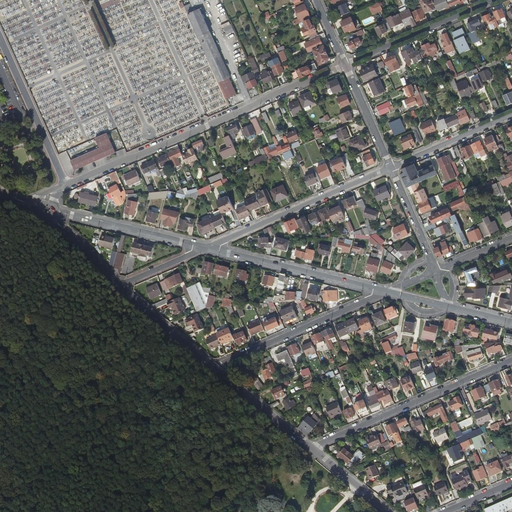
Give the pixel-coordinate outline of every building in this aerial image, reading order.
[(421,4),(425,13),(436,8),(433,2),(432,0),(424,0),(420,2),(421,4)] [(436,8),(437,11),(449,6),(446,0),(436,0),(433,2),(436,8)] [(350,12),(346,3),(337,7),(341,16),(350,12)] [(373,5),(370,7),(372,14),(382,10),(379,3),(373,5)] [(304,21),(310,18),(304,5),(295,9),(300,19),(293,22),(295,25),(300,23),(304,21)] [(416,6),(413,7),(415,12),(413,13),(417,22),(426,18),(420,6),(416,7),(416,6)] [(193,12),(192,9),(186,12),(188,14),(208,59),(208,60),(218,82),(229,77),(230,77),(199,9),(193,12)] [(497,20),(496,20),(499,26),(507,22),(502,9),(494,13),(497,20)] [(404,22),(406,26),(412,23),(413,26),(416,24),(415,22),(413,23),(411,19),(409,14),(402,17),(404,22)] [(496,20),(495,17),(492,19),(490,14),(482,18),(484,22),(487,21),(489,25),(491,30),(495,28),(499,26),(496,20)] [(387,20),(388,23),(390,28),(398,25),(402,23),(398,15),(387,20)] [(351,18),(341,23),(342,24),(340,24),(341,27),(343,27),(346,32),(350,31),(351,32),(356,30),(351,18)] [(478,19),(468,24),(471,32),(477,30),(476,26),(481,24),(478,19)] [(302,28),(305,35),(308,34),(316,31),(316,30),(314,26),(313,26),(309,20),(304,22),(306,26),(302,28)] [(222,24),(227,35),(235,31),(230,21),(222,24)] [(379,36),(391,30),(390,28),(388,23),(386,24),(380,26),(378,28),(376,28),(379,36)] [(463,38),(459,30),(455,32),(456,33),(452,35),(455,40),(453,41),(459,53),(468,49),(467,47),(463,38)] [(313,50),(323,46),(320,39),(325,37),(324,33),(308,40),(309,41),(304,44),(308,53),(313,50)] [(446,34),(442,35),(444,39),(442,40),(447,51),(453,49),(446,34)] [(352,42),(348,43),(351,49),(355,47),(355,46),(361,44),(359,39),(355,40),(352,42)] [(429,44),(425,45),(428,52),(431,58),(436,55),(436,53),(438,52),(436,49),(434,44),(430,46),(429,44)] [(428,52),(425,45),(421,47),(423,50),(418,51),(418,50),(415,51),(417,57),(419,61),(422,60),(422,59),(420,55),(427,53),(428,52)] [(328,59),(323,46),(313,50),(315,53),(314,53),(315,56),(316,55),(320,64),(326,62),(327,61),(328,59)] [(413,48),(401,54),(405,62),(413,59),(417,57),(415,51),(413,48)] [(385,59),(396,54),(394,50),(383,55),(385,59)] [(265,54),(265,53),(259,56),(262,62),(267,60),(267,58),(265,54)] [(395,56),(386,60),(388,65),(391,72),(400,68),(397,61),(395,56)] [(279,59),(270,63),(276,76),(284,72),(279,59)] [(501,61),(500,59),(488,64),(489,67),(490,68),(500,64),(500,65),(502,64),(501,61)] [(454,79),(458,78),(451,62),(447,63),(454,79)] [(316,71),(318,70),(315,64),(314,64),(309,67),(311,73),(316,71)] [(294,81),(311,73),(309,67),(291,74),(294,81)] [(371,67),(360,71),(364,81),(376,76),(371,67)] [(479,73),(477,69),(467,74),(465,74),(466,77),(468,82),(470,81),(473,86),(481,83),(477,75),(474,76),(474,75),(479,73)] [(488,70),(480,74),(483,82),(492,78),(488,70)] [(264,75),(262,75),(266,84),(275,79),(272,71),(268,73),(267,71),(263,73),(264,75)] [(252,73),(241,78),(245,86),(247,86),(249,90),(258,86),(252,73)] [(218,82),(225,98),(235,93),(229,77),(218,82)] [(331,88),(334,94),(342,90),(337,79),(326,84),(329,89),(331,88)] [(378,79),(369,83),(374,95),(384,91),(378,79)] [(455,82),(454,80),(450,81),(455,93),(459,91),(457,85),(455,82)] [(459,91),(462,97),(473,92),(471,87),(469,87),(466,81),(457,85),(459,91)] [(408,97),(409,99),(420,94),(417,88),(416,86),(413,87),(412,85),(411,86),(413,91),(416,89),(417,94),(408,97)] [(411,86),(405,89),(408,97),(417,94),(416,89),(413,91),(411,86)] [(422,93),(420,94),(422,99),(425,106),(428,104),(424,95),(432,92),(431,89),(423,93),(422,93)] [(502,96),(506,105),(511,102),(511,92),(511,93),(503,96),(502,96)] [(310,93),(300,98),(304,108),(309,106),(314,103),(310,93)] [(422,99),(420,94),(409,99),(405,101),(408,108),(417,104),(419,108),(425,106),(422,99)] [(346,96),(338,100),(341,108),(350,105),(346,96)] [(302,110),(298,101),(288,106),(292,115),(293,117),(297,115),(296,113),(302,110)] [(376,108),(378,112),(386,109),(389,108),(390,107),(388,103),(376,108)] [(479,106),(483,114),(489,112),(485,104),(479,106)] [(353,120),(349,111),(339,116),(343,124),(353,120)] [(465,111),(456,115),(460,123),(461,125),(461,126),(470,122),(465,111)] [(445,121),(448,128),(460,123),(456,115),(445,121)] [(253,118),(250,120),(256,134),(259,132),(254,120),(253,118)] [(445,121),(444,119),(437,123),(440,131),(448,128),(445,121)] [(400,120),(390,124),(395,135),(405,131),(400,120)] [(436,132),(431,121),(421,125),(426,136),(436,132)] [(234,131),(235,134),(239,132),(236,125),(227,129),(228,132),(229,133),(230,133),(234,131)] [(251,126),(243,129),(246,137),(254,134),(251,126)] [(341,142),(350,138),(346,126),(335,131),(341,142)] [(321,137),(324,136),(322,132),(321,133),(320,130),(318,127),(312,130),(313,133),(318,131),(320,136),(321,137)] [(413,131),(418,144),(422,142),(417,129),(413,131)] [(295,132),(287,135),(290,143),(298,139),(295,132)] [(100,149),(71,161),(75,171),(116,154),(107,134),(96,140),(100,149)] [(411,135),(400,140),(405,149),(411,147),(411,145),(414,144),(411,135)] [(237,153),(229,136),(223,139),(227,148),(219,152),(223,160),(237,153)] [(498,147),(493,136),(484,140),(489,152),(494,150),(495,152),(499,151),(498,148),(498,147)] [(361,137),(349,142),(353,152),(365,147),(361,137)] [(277,148),(280,155),(291,150),(290,146),(286,139),(283,140),(286,146),(282,147),(281,146),(277,148)] [(201,140),(192,145),(194,149),(196,154),(203,151),(204,147),(201,140)] [(480,142),(471,146),(475,154),(473,154),(473,155),(475,159),(480,157),(480,158),(486,155),(480,142)] [(473,154),(469,146),(461,150),(463,154),(462,154),(464,159),(473,155),(473,154)] [(269,160),(274,158),(280,155),(277,148),(270,151),(268,148),(264,149),(268,160),(269,160)] [(198,160),(193,150),(189,152),(189,153),(182,156),(186,165),(198,160)] [(267,161),(268,160),(263,150),(259,152),(260,154),(262,154),(263,157),(254,161),(256,165),(267,161)] [(375,163),(369,150),(362,153),(364,157),(363,158),(366,163),(368,162),(370,165),(375,163)] [(179,156),(176,151),(173,152),(173,151),(168,154),(171,160),(179,156)] [(291,151),(285,154),(287,160),(293,157),(291,151)] [(172,166),(171,162),(170,163),(167,155),(157,159),(161,167),(168,164),(169,167),(172,166)] [(300,155),(295,157),(298,166),(300,166),(303,164),(300,155)] [(456,177),(447,156),(438,160),(437,160),(439,164),(446,182),(456,177)] [(342,170),(346,168),(344,164),(343,161),(342,158),(329,163),(334,173),(338,170),(341,169),(342,170)] [(158,170),(157,168),(153,161),(140,166),(143,173),(143,174),(145,173),(146,177),(150,175),(149,171),(155,169),(156,170),(155,170),(156,174),(159,173),(158,170)] [(349,162),(344,164),(346,168),(348,173),(353,171),(349,162)] [(322,179),(331,176),(326,165),(317,169),(322,179)] [(400,175),(406,189),(411,187),(418,184),(437,175),(433,166),(418,173),(414,165),(402,170),(400,175)] [(136,171),(123,176),(127,185),(140,180),(136,171)] [(116,172),(113,173),(109,175),(112,183),(117,181),(118,184),(121,183),(116,172)] [(509,172),(497,177),(499,182),(501,182),(511,177),(509,173),(509,172)] [(308,187),(319,182),(316,174),(304,179),(308,187)] [(222,175),(219,176),(207,181),(209,186),(221,181),(224,180),(222,175)] [(501,182),(499,182),(502,188),(511,183),(511,179),(511,177),(501,182)] [(458,187),(460,186),(458,182),(458,181),(443,188),(445,192),(457,187),(458,187)] [(502,188),(499,182),(488,187),(492,196),(493,199),(505,194),(502,188)] [(418,184),(411,187),(418,204),(428,200),(423,190),(421,190),(418,184)] [(116,185),(108,189),(112,197),(114,196),(119,205),(123,202),(124,199),(125,199),(126,195),(124,192),(124,191),(121,193),(116,185)] [(283,185),(271,191),(276,202),(288,197),(283,185)] [(211,189),(209,186),(197,191),(198,192),(199,194),(211,189)] [(385,186),(373,192),(377,202),(389,196),(385,186)] [(175,197),(184,200),(184,199),(185,196),(183,190),(176,194),(175,197)] [(261,207),(273,202),(267,190),(255,195),(256,197),(260,206),(261,207)] [(99,197),(82,194),(80,202),(97,206),(99,197)] [(356,202),(353,196),(342,201),(345,208),(356,203),(356,202)] [(249,211),(260,206),(256,197),(245,202),(246,206),(249,211)] [(449,209),(440,213),(434,216),(430,218),(432,223),(433,225),(437,223),(438,223),(446,219),(450,217),(455,215),(459,214),(457,209),(468,204),(465,197),(463,198),(460,200),(454,202),(456,206),(449,209)] [(222,214),(234,209),(229,198),(217,203),(222,214)] [(433,198),(428,200),(428,201),(419,204),(423,213),(437,207),(433,198)] [(137,202),(128,200),(125,213),(135,215),(137,202)] [(356,202),(356,203),(364,222),(367,221),(364,217),(363,215),(364,215),(366,215),(365,218),(368,219),(369,219),(370,216),(376,218),(377,214),(365,211),(361,200),(356,202)] [(338,203),(334,205),(335,207),(328,210),(327,211),(330,218),(331,221),(333,221),(343,216),(338,203)] [(470,209),(468,204),(457,209),(459,214),(470,209)] [(240,220),(251,215),(249,211),(246,206),(236,211),(240,220)] [(327,211),(326,209),(318,212),(321,222),(330,218),(327,211)] [(168,211),(166,220),(166,221),(165,221),(164,225),(171,227),(171,226),(172,226),(173,224),(174,224),(176,225),(178,220),(179,214),(168,211)] [(321,222),(318,212),(305,218),(309,227),(320,222),(322,226),(323,225),(321,222)] [(158,215),(149,213),(147,222),(156,224),(158,215)] [(501,217),(506,228),(511,225),(511,218),(510,213),(501,217)] [(214,228),(226,223),(224,217),(222,214),(210,219),(214,228)] [(301,219),(298,221),(301,229),(304,228),(307,233),(312,231),(309,227),(305,218),(304,215),(300,217),(301,219)] [(455,215),(450,217),(458,234),(463,232),(455,215)] [(188,226),(190,226),(191,222),(190,222),(191,219),(186,217),(185,221),(180,219),(178,228),(187,231),(188,226)] [(202,234),(214,229),(214,228),(210,219),(198,224),(202,234)] [(299,228),(295,219),(284,224),(288,233),(289,235),(291,234),(290,232),(299,228)] [(367,228),(369,234),(370,237),(373,236),(367,221),(364,222),(365,224),(367,228)] [(478,226),(479,230),(483,238),(488,235),(488,237),(491,236),(491,234),(498,231),(495,222),(486,226),(485,223),(478,226)] [(284,224),(284,223),(280,224),(285,234),(288,233),(284,224)] [(429,227),(424,229),(426,232),(439,226),(438,223),(437,223),(433,225),(429,227)] [(403,225),(392,230),(394,235),(393,235),(394,238),(395,238),(396,240),(408,235),(403,225)] [(450,232),(447,225),(436,229),(437,231),(435,232),(437,238),(450,232)] [(362,230),(354,233),(355,235),(361,236),(370,237),(369,234),(367,228),(365,229),(362,230)] [(476,242),(483,239),(483,238),(479,230),(467,235),(471,243),(475,241),(476,242)] [(458,234),(456,235),(459,242),(463,241),(465,247),(469,245),(463,232),(458,234)] [(115,239),(101,236),(99,246),(112,249),(115,239)] [(374,240),(377,243),(381,246),(385,242),(378,236),(374,240)] [(273,243),(271,237),(259,239),(260,248),(272,247),(273,243)] [(370,237),(369,240),(368,245),(370,246),(371,242),(375,245),(380,250),(381,246),(377,243),(374,240),(370,237)] [(289,242),(277,238),(275,248),(287,251),(289,242)] [(340,240),(338,246),(345,248),(344,250),(349,251),(351,240),(345,238),(345,241),(340,240)] [(357,244),(354,243),(352,254),(358,255),(358,254),(363,255),(364,249),(359,248),(359,249),(357,248),(357,244)] [(394,249),(391,253),(402,263),(406,258),(407,259),(415,250),(406,243),(398,252),(394,249)] [(438,248),(435,249),(435,250),(438,258),(441,257),(446,255),(447,259),(454,256),(452,252),(453,252),(451,247),(447,248),(445,243),(438,246),(438,248)] [(154,249),(134,244),(131,253),(152,258),(154,249)] [(331,248),(320,246),(319,252),(320,253),(320,255),(329,257),(331,248)] [(306,254),(296,252),(295,256),(312,260),(314,251),(307,250),(306,254)] [(101,254),(113,267),(117,252),(113,251),(112,255),(110,255),(105,253),(103,252),(101,254)] [(113,267),(113,268),(116,271),(120,275),(122,268),(123,268),(127,256),(121,254),(117,252),(113,267)] [(370,260),(369,259),(366,270),(371,271),(372,270),(378,272),(381,262),(376,261),(378,255),(372,253),(370,260)] [(397,260),(389,254),(385,262),(381,270),(389,274),(393,265),(397,260)] [(214,265),(206,263),(205,265),(204,264),(203,269),(198,268),(197,273),(202,274),(202,273),(211,275),(214,265)] [(229,269),(217,265),(215,275),(227,278),(229,269)] [(468,281),(468,286),(477,286),(477,281),(481,277),(479,271),(477,265),(465,271),(468,281)] [(496,273),(490,275),(493,284),(500,282),(499,282),(500,283),(511,279),(511,276),(510,270),(504,272),(505,273),(503,273),(502,273),(496,275),(496,273)] [(248,273),(238,271),(236,279),(248,282),(250,276),(247,275),(248,273)] [(285,277),(286,275),(281,274),(280,279),(278,288),(277,289),(280,290),(282,282),(288,284),(289,278),(285,277)] [(179,275),(165,281),(168,289),(183,283),(179,275)] [(263,284),(278,288),(280,279),(265,275),(263,284)] [(202,283),(188,290),(188,291),(190,295),(192,300),(200,297),(202,302),(208,300),(209,296),(210,292),(211,289),(203,288),(202,283)] [(157,284),(146,289),(151,299),(162,294),(157,284)] [(499,307),(511,310),(511,309),(511,286),(509,297),(511,298),(511,300),(511,302),(501,299),(499,307)] [(480,289),(465,289),(465,297),(473,297),(473,299),(480,299),(480,289)] [(319,299),(321,292),(310,290),(308,299),(319,301),(319,299)] [(335,297),(335,291),(324,293),(325,303),(338,301),(338,296),(335,297)] [(284,296),(276,294),(275,299),(274,303),(275,303),(296,301),(298,294),(288,293),(288,292),(285,292),(284,296)] [(206,309),(213,308),(215,298),(209,296),(208,300),(206,309)] [(197,312),(206,309),(208,300),(202,302),(200,297),(192,300),(192,301),(197,312)] [(218,308),(220,308),(228,307),(230,300),(225,299),(224,299),(222,305),(219,305),(218,308)] [(167,300),(151,307),(154,309),(167,304),(169,303),(167,300)] [(169,303),(167,304),(169,309),(171,308),(174,316),(183,313),(177,300),(173,302),(169,303)] [(245,316),(241,306),(236,306),(241,318),(245,316)] [(305,310),(307,315),(314,312),(312,307),(308,309),(305,310)] [(394,307),(384,311),(388,320),(398,316),(394,307)] [(293,308),(282,312),(286,323),(298,318),(293,308)] [(381,313),(373,316),(377,326),(385,322),(381,313)] [(193,325),(196,333),(204,330),(202,323),(201,323),(198,315),(190,318),(191,319),(186,321),(188,325),(192,323),(193,325)] [(268,332),(283,325),(280,317),(272,320),(271,318),(267,320),(268,322),(265,324),(268,332)] [(353,319),(345,323),(349,334),(358,330),(353,319)] [(368,319),(359,323),(362,332),(363,333),(373,329),(368,319)] [(417,322),(406,320),(404,334),(413,335),(414,328),(416,329),(417,322)] [(455,322),(446,320),(444,330),(453,333),(455,322)] [(252,336),(265,331),(260,321),(248,326),(252,336)] [(349,334),(345,323),(336,327),(341,338),(349,334)] [(435,343),(439,328),(425,325),(421,339),(435,343)] [(481,328),(466,325),(463,335),(468,336),(478,338),(481,328)] [(222,344),(234,339),(230,329),(217,334),(218,335),(221,343),(222,344)] [(325,338),(324,338),(326,343),(327,345),(329,351),(334,349),(331,341),(335,338),(331,329),(323,333),(325,338)] [(490,331),(485,329),(483,341),(487,342),(488,339),(498,341),(499,334),(490,331)] [(244,333),(234,337),(238,345),(247,341),(244,333)] [(321,334),(312,338),(315,345),(317,349),(325,345),(325,343),(321,334)] [(211,350),(219,346),(218,345),(221,343),(218,335),(207,340),(211,350)] [(394,335),(381,341),(386,354),(392,352),(389,345),(394,343),(393,340),(396,339),(394,335)] [(317,353),(312,342),(303,346),(307,357),(317,353)] [(485,345),(487,350),(489,355),(494,353),(495,355),(497,354),(497,353),(503,350),(501,346),(500,343),(487,344),(485,345)] [(296,344),(287,348),(291,357),(294,355),(295,357),(300,355),(299,353),(300,353),(296,344)] [(398,349),(392,352),(394,355),(396,354),(398,357),(401,356),(400,354),(400,353),(398,349)] [(480,349),(466,355),(468,359),(470,358),(471,362),(483,357),(480,349)] [(292,362),(288,351),(277,356),(279,361),(283,360),(287,370),(295,367),(292,362)] [(439,358),(435,359),(438,367),(442,365),(442,364),(445,362),(446,365),(449,363),(448,361),(451,360),(452,361),(456,359),(452,352),(449,354),(449,355),(440,358),(439,358)] [(267,370),(262,372),(266,380),(272,378),(270,375),(276,373),(270,358),(264,360),(267,366),(266,367),(267,370)] [(420,364),(410,368),(414,376),(419,374),(420,376),(424,374),(423,372),(420,364)] [(338,370),(339,373),(351,368),(349,365),(347,366),(346,366),(339,369),(338,370)] [(424,372),(429,383),(433,381),(432,380),(437,378),(433,368),(424,372)] [(339,373),(338,370),(333,372),(326,375),(328,379),(328,380),(340,375),(339,373)] [(264,387),(256,376),(251,380),(259,391),(264,387)] [(406,392),(415,388),(410,377),(402,381),(406,392)] [(388,390),(389,392),(399,387),(396,380),(385,384),(388,390)] [(499,380),(490,384),(494,393),(495,397),(502,393),(501,390),(503,389),(499,380)] [(357,383),(363,396),(366,394),(361,382),(359,382),(357,383)] [(281,387),(272,391),(275,399),(285,395),(281,387)] [(377,399),(378,399),(375,391),(374,389),(373,387),(368,389),(372,397),(369,399),(370,402),(369,403),(371,409),(379,405),(377,399)] [(482,388),(472,392),(475,399),(481,397),(480,394),(484,393),(482,388)] [(347,392),(346,390),(341,392),(344,400),(347,398),(350,397),(349,396),(347,392)] [(378,399),(379,402),(383,400),(384,404),(392,400),(389,392),(388,390),(384,392),(383,391),(379,393),(378,393),(377,390),(375,391),(378,399)] [(360,395),(352,398),(359,415),(368,411),(360,395)] [(454,401),(449,404),(452,411),(453,411),(455,416),(456,417),(461,415),(462,413),(460,408),(463,407),(459,398),(454,400),(454,401)] [(288,400),(283,403),(288,411),(295,406),(292,402),(291,403),(288,400)] [(335,416),(342,413),(338,403),(327,408),(331,419),(335,417),(335,416)] [(450,422),(446,414),(446,415),(442,406),(427,412),(429,417),(437,413),(442,425),(446,424),(449,422),(450,422)] [(352,409),(344,412),(347,420),(355,416),(352,409)] [(479,414),(475,416),(479,426),(494,419),(490,410),(480,415),(479,414)] [(298,429),(306,436),(316,424),(321,422),(314,413),(310,418),(308,417),(298,429)] [(458,423),(460,429),(474,423),(471,417),(458,423)] [(409,424),(407,419),(398,423),(400,428),(401,428),(404,426),(409,424)] [(425,429),(422,421),(417,423),(416,421),(415,419),(412,420),(412,422),(412,424),(416,433),(425,429)] [(506,425),(505,421),(498,423),(490,427),(492,431),(494,430),(500,427),(502,427),(506,425)] [(502,427),(503,431),(507,429),(511,427),(511,422),(506,425),(502,427)] [(402,441),(398,432),(394,424),(393,425),(391,426),(387,427),(390,435),(393,434),(397,443),(402,441)] [(412,432),(410,426),(404,429),(407,435),(412,432)] [(445,429),(433,434),(438,444),(449,439),(445,429)] [(462,436),(457,438),(458,441),(460,445),(472,440),(478,437),(481,436),(483,435),(481,431),(474,434),(473,434),(463,438),(462,436)] [(371,451),(382,445),(378,436),(374,438),(366,441),(371,451)] [(472,440),(473,444),(476,450),(483,448),(478,437),(472,440)] [(460,445),(461,448),(469,445),(470,445),(473,444),(472,440),(460,445)] [(391,448),(389,442),(382,445),(384,451),(391,448)] [(456,447),(447,450),(451,459),(453,459),(455,464),(463,460),(460,453),(463,452),(461,448),(460,445),(456,447)] [(345,449),(338,456),(348,465),(350,462),(354,465),(358,460),(361,462),(366,457),(359,451),(353,457),(345,449)] [(503,460),(502,461),(506,469),(511,466),(511,456),(510,457),(508,454),(505,455),(503,454),(502,455),(501,457),(503,460)] [(499,461),(487,466),(491,476),(503,471),(499,461)] [(369,474),(371,480),(380,476),(376,465),(366,469),(369,474)] [(485,479),(488,478),(485,470),(479,473),(478,471),(475,472),(475,473),(474,474),(475,476),(476,476),(479,482),(485,478),(485,479)] [(452,480),(457,491),(455,505),(464,487),(464,486),(468,485),(467,483),(472,481),(468,471),(463,473),(464,475),(452,480)] [(391,486),(387,488),(388,490),(391,497),(394,495),(395,498),(408,493),(408,492),(404,483),(403,482),(391,487),(391,486)] [(442,493),(448,491),(445,482),(434,487),(438,496),(442,495),(442,493)] [(424,485),(414,489),(415,490),(412,491),(414,498),(415,500),(429,495),(424,485)] [(511,497),(500,503),(504,511),(506,511),(511,508),(511,497)] [(414,498),(405,502),(409,511),(415,510),(416,511),(419,509),(415,500),(414,498)] [(504,511),(500,503),(484,510),(485,511),(504,511)]
